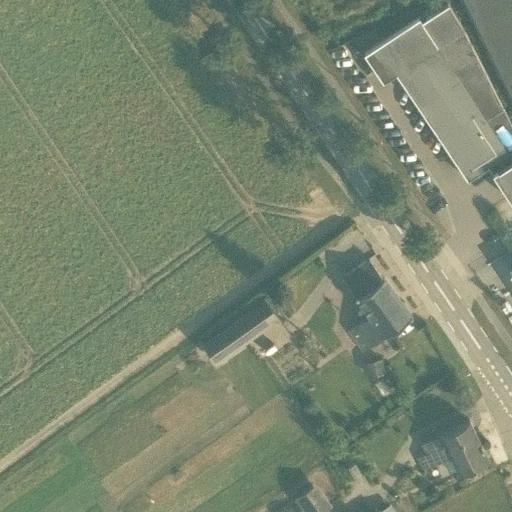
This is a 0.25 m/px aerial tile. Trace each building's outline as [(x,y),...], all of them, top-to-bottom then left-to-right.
[(511,0),(460,0),(511,101),(511,0)] [(511,121),(463,27),(448,2),(421,20),(418,15),(364,52),(383,80),(396,72),(467,178),(488,165),(511,201),(511,121)] [(383,277),(369,257),(343,276),(368,310),(346,325),(364,349),(412,314),(384,276),(383,277)] [(215,362),(279,317),(262,294),(199,339),(215,362)] [(381,372),(382,364),(362,363),(362,372),(381,372)] [(459,473),(488,459),(469,419),(439,434),(420,442),(425,452),(416,456),(422,469),(443,460),(448,470),(456,467),(459,473)] [(319,511),(332,504),(316,480),(294,495),(305,511),(319,511)]
